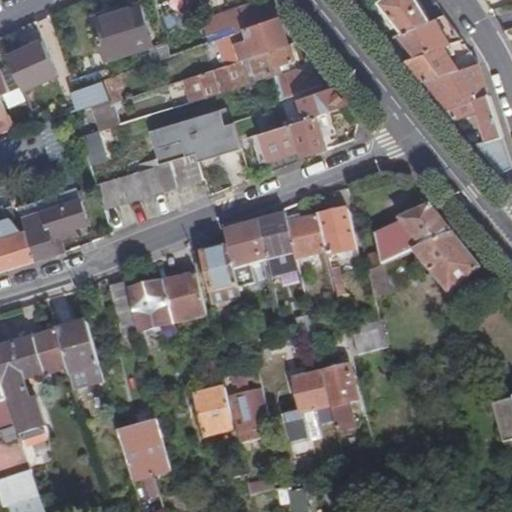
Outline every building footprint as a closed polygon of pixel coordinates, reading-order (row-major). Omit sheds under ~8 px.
[(278,17),(265,0),(201,22),(208,43),(246,29),(278,17)] [(417,0),(381,0),(382,1),(381,2),(405,31),(431,20),(417,0)] [(139,3),(121,9),(123,16),(94,25),(105,60),(153,45),(139,3)] [(123,16),(121,9),(92,18),(94,25),(123,16)] [(431,20),(405,31),(423,54),(458,42),(463,40),(445,14),(431,20)] [(280,20),(278,17),(246,29),(249,38),(224,48),(230,64),(242,60),(250,58),(288,45),(280,20)] [(43,41),(32,45),(34,49),(45,45),(43,41)] [(170,56),(165,42),(157,46),(161,60),(170,56)] [(423,54),(407,59),(425,81),(459,71),(445,50),(459,45),(458,42),(423,54)] [(32,45),(8,55),(23,89),(58,74),(45,45),(34,49),(32,45)] [(294,61),(288,45),(250,58),(257,78),(281,70),(281,66),(294,61)] [(479,65),(471,53),(458,61),(463,69),(479,65)] [(242,60),(230,64),(184,79),(192,101),(250,84),(242,60)] [(459,71),(425,81),(448,108),(489,95),(479,65),(463,69),(459,71)] [(1,68),(0,68),(0,131),(12,127),(0,97),(0,91),(1,93),(10,90),(1,68)] [(280,99),(323,84),(314,72),(311,72),(297,69),(274,76),(280,99)] [(105,79),(75,90),(80,109),(94,105),(112,99),(105,79)] [(316,115),(349,105),(334,86),(299,98),(305,118),(316,115)] [(489,95),(448,108),(456,119),(478,112),(489,140),(504,136),(489,95)] [(112,99),(94,105),(102,128),(121,123),(113,102),(112,99)] [(32,113),(27,103),(22,106),(26,115),(32,113)] [(67,120),(65,114),(55,117),(57,123),(67,120)] [(291,123),(303,158),(328,148),(316,115),(305,118),(291,123)] [(294,150),(286,124),(258,133),(266,160),(294,150)] [(103,130),(84,134),(90,163),(109,160),(103,130)] [(489,140),(476,143),(488,157),(509,151),(504,136),(489,140)] [(110,179),(97,183),(106,207),(178,185),(179,186),(206,177),(199,152),(138,170),(110,179)] [(105,163),(110,179),(138,170),(133,155),(105,163)] [(91,223),(77,180),(35,193),(38,205),(21,210),(28,230),(37,260),(58,253),(53,236),(91,223)] [(452,234),(430,206),(400,220),(404,225),(374,237),(380,266),(413,251),(452,234)] [(348,210),(319,217),(328,252),(329,257),(357,251),(348,210)] [(288,224),(286,215),(258,222),(267,261),(271,277),(299,270),(296,259),(288,224)] [(328,252),(319,217),(288,224),(296,259),(328,252)] [(0,221),(0,228),(2,227),(5,237),(23,232),(12,218),(0,221)] [(258,222),(254,223),(263,262),(267,261),(258,222)] [(93,231),(91,223),(53,236),(58,253),(66,250),(63,241),(93,231)] [(254,223),(240,227),(226,230),(226,232),(230,247),(234,269),(263,262),(254,223)] [(0,271),(37,260),(28,230),(23,232),(5,237),(2,227),(0,228),(0,271)] [(481,269),(452,234),(413,251),(449,295),(481,269)] [(234,269),(230,247),(203,254),(214,303),(241,297),(234,269)] [(378,267),(368,272),(372,288),(382,285),(378,267)] [(340,270),(332,272),(338,296),(346,295),(340,270)] [(208,316),(197,274),(129,291),(140,333),(208,316)] [(129,291),(127,283),(111,287),(124,337),(140,333),(129,291)] [(313,330),(310,316),(297,320),(300,332),(313,330)] [(382,320),(380,321),(352,327),(358,355),(388,348),(382,320)] [(101,366),(88,323),(57,332),(68,367),(75,390),(100,382),(95,367),(101,366)] [(314,331),(315,337),(316,343),(324,341),(321,329),(314,331)] [(284,337),(285,341),(285,344),(315,337),(314,331),(313,330),(300,332),(285,336),(284,337)] [(68,367),(57,332),(34,339),(45,374),(68,367)] [(45,374),(34,339),(0,349),(0,374),(16,424),(19,433),(20,437),(48,428),(38,399),(32,401),(26,381),(45,374)] [(105,381),(101,366),(95,367),(100,382),(105,381)] [(331,407),(334,417),(337,431),(356,427),(350,402),(359,400),(350,366),(324,373),(331,407)] [(237,380),(244,379),(242,371),(233,373),(234,380),(237,380)] [(301,415),(331,407),(324,373),(293,380),(301,415)] [(0,429),(16,424),(0,374),(0,429)] [(241,395),(247,393),(244,379),(237,380),(241,395)] [(236,429),(226,388),(196,396),(206,437),(236,429)] [(274,439),(262,389),(247,393),(241,395),(231,397),(239,434),(240,434),(242,443),(261,439),(259,429),(265,428),(268,440),(274,439)] [(511,398),(497,402),(494,402),(504,443),(511,440),(511,398)] [(158,424),(121,434),(134,481),(146,478),(150,493),(159,491),(155,476),(170,471),(158,424)] [(236,429),(206,437),(209,450),(239,443),(236,429)] [(463,500),(456,470),(446,472),(453,502),(463,500)] [(40,497),(32,473),(13,479),(21,503),(40,497)] [(13,479),(0,483),(0,496),(4,509),(21,503),(13,479)] [(273,480),(250,486),(252,496),(275,490),(273,480)] [(287,489),(278,491),(281,507),(290,505),(287,489)] [(309,511),(305,489),(289,493),(293,511),(309,511)]
